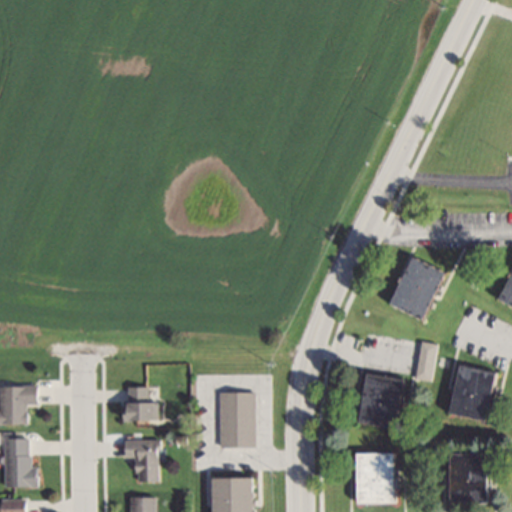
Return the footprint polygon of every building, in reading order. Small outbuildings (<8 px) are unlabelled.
[(397,303),(431,317),(450,271),(416,256),(397,303)] [(439,343),(424,341),(417,378),(432,380),(439,343)] [(492,419),(502,371),(465,364),(455,412),(492,419)] [(364,422),(402,428),(410,379),(372,373),(364,422)] [(0,385),(0,423),(30,423),(30,403),(41,403),(41,385),(0,385)] [(129,385),(129,419),(159,419),(159,385),(129,385)] [(222,446),(257,446),(257,391),(222,391),(222,446)] [(6,437),(6,486),(41,486),(41,466),(33,466),(33,437),(6,437)] [(162,438),(127,438),(127,457),(139,456),(139,481),(162,481),(162,438)] [(361,453),(362,502),(400,502),(399,452),(361,453)] [(493,452),(456,452),(456,502),(493,502),(493,452)] [(217,477),(217,511),(258,511),(258,477),(217,477)] [(132,511),(158,511),(159,495),(133,495),(132,511)] [(29,511),(30,499),(5,499),(4,511),(29,511)]
